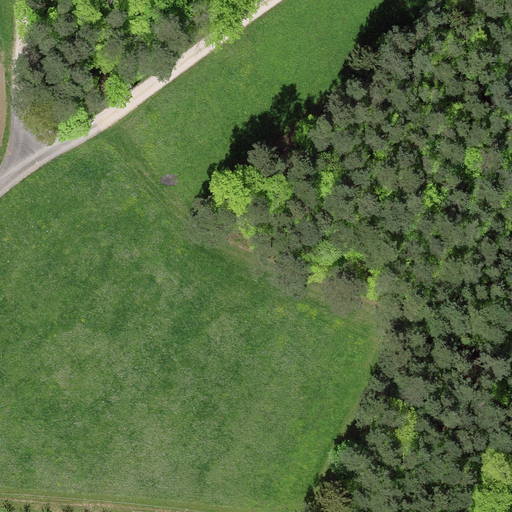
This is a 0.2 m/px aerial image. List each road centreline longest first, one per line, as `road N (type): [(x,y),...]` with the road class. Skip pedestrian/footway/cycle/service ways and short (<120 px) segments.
road 1 (track): [(511,352),(257,257),(177,192),(118,112)]
road 2 (track): [(0,190),(32,158),(92,131),(287,0)]
road 3 (track): [(32,158),(24,126),(25,0)]
